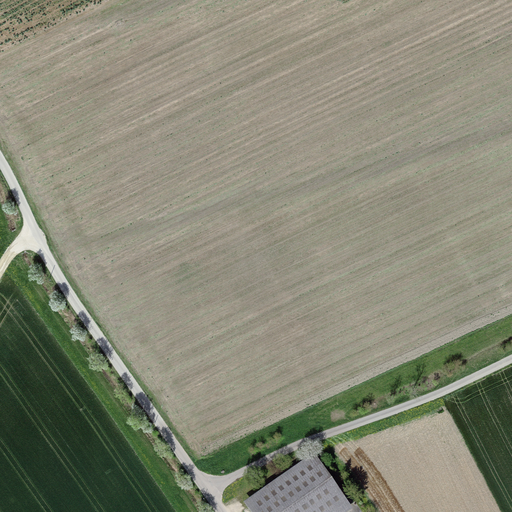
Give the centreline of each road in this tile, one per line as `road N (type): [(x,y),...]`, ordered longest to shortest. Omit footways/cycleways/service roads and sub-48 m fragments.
road 1 (residential): [(207,486),(52,265),(0,160)]
road 2 (unclassified): [(207,486),(511,358)]
